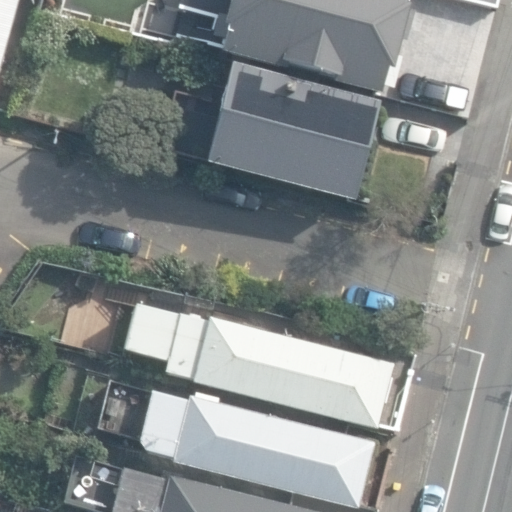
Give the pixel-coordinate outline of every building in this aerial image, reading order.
[(0,0),(0,52),(14,0),(0,0)] [(222,56),(379,95),(385,71),(391,73),(398,44),(403,45),(410,19),(404,17),(407,7),(402,6),(403,0),(229,0),(223,30),(228,31),(222,56)] [(460,0),(499,10),(501,0),(460,0)] [(469,118),(479,78),(414,62),(405,102),(469,118)] [(203,167),(355,204),(379,107),(230,71),(226,87),(212,84),(199,133),(210,136),(203,167)] [(190,384),(376,430),(392,366),(133,302),(122,349),(166,360),(163,373),(191,380),(190,384)] [(175,465),(355,510),(371,443),(192,398),(191,401),(149,390),(135,448),(176,458),(175,465)] [(305,511),(170,478),(169,481),(98,464),(87,509),(97,511),(305,511)]
